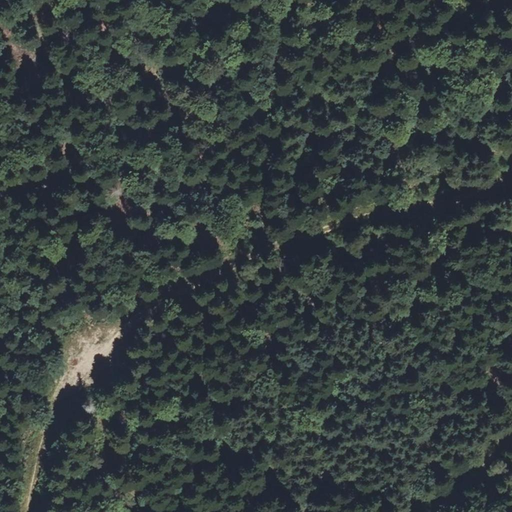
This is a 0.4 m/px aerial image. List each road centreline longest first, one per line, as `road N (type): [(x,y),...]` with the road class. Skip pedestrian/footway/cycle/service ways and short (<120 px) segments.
road 1 (track): [(511,171),(485,195),(323,221),(172,284),(124,322),(70,386),(42,433),(23,511)]
road 2 (track): [(511,432),(411,511)]
